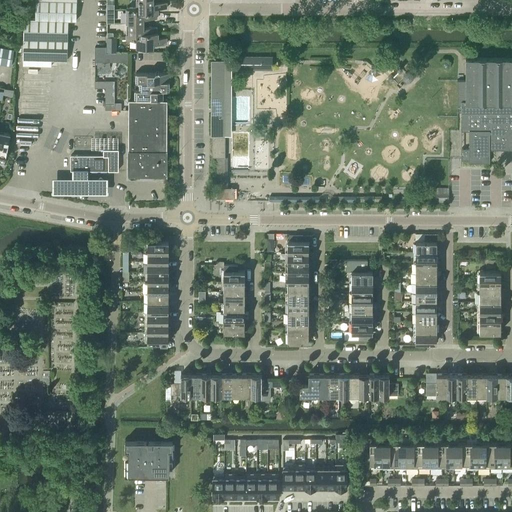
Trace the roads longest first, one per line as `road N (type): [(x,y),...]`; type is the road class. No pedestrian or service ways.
road 1 (residential): [(188,9),(511,9)]
road 2 (tertiary): [(187,217),(188,9)]
road 3 (residential): [(321,221),(511,221)]
road 4 (tertiary): [(187,217),(114,217),(0,197)]
road 5 (residential): [(511,491),(374,492),(365,497),(365,511)]
road 6 (residential): [(186,355),(187,217)]
road 7 (residential): [(187,217),(321,221)]
road 8 (residential): [(322,355),(321,221)]
